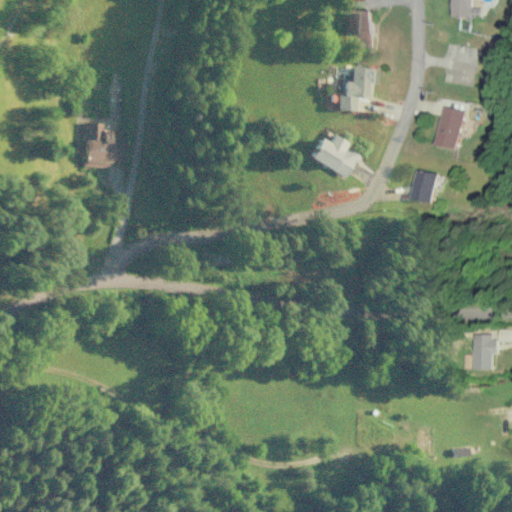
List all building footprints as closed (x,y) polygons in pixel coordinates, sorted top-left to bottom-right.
[(473,7),(473,0),(453,0),(452,16),(481,17),(481,7),(473,7)] [(351,46),(373,46),(373,10),(351,10),(351,46)] [(333,109),(352,110),(352,95),(365,95),(366,83),(373,83),(374,66),(347,66),(346,74),(339,73),(339,92),(333,92),(333,109)] [(464,108),(442,106),(438,145),(460,148),(464,108)] [(122,161),(122,129),(99,129),(100,122),(80,121),(79,166),(107,166),(107,161),(122,161)] [(317,137),(305,157),(341,178),(356,153),(342,145),(344,142),(330,134),(325,142),(317,137)] [(438,171),(416,170),(414,200),(436,201),(438,171)] [(495,368),(495,335),(474,335),(474,368),(495,368)]
